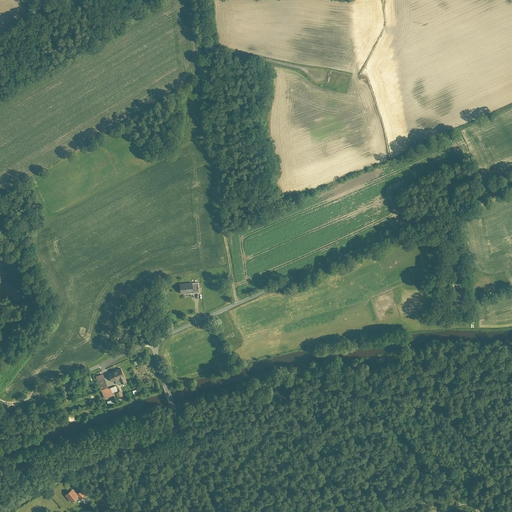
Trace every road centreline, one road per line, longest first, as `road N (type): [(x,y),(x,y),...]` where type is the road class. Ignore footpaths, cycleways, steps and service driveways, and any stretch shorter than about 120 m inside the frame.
road 1 (unclassified): [(151,343),(511,180)]
road 2 (track): [(458,505),(370,466),(367,429),(350,404),(304,410),(274,434),(225,437),(183,458)]
road 3 (unclassified): [(2,511),(89,459),(175,435),(151,343)]
road 4 (track): [(235,304),(207,49)]
road 5 (unclassified): [(151,343),(13,406)]
road 6 (track): [(404,511),(465,488),(468,469),(511,448)]
